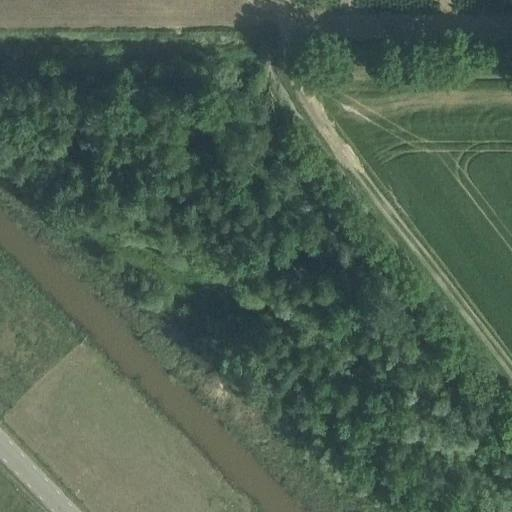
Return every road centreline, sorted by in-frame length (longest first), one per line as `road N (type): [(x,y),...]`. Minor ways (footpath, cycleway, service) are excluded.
road 1 (track): [(511,368),(282,61)]
road 2 (track): [(511,63),(282,61)]
